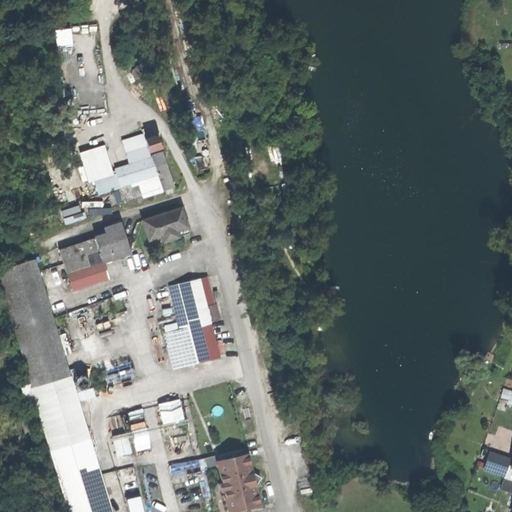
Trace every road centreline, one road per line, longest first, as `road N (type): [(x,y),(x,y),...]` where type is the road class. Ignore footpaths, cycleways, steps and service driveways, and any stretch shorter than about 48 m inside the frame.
road 1 (residential): [(73,226),(187,188),(208,198),(283,511)]
road 2 (unknown): [(220,247),(191,247),(157,271),(138,308),(135,342),(145,367),(161,378),(251,365)]
road 3 (track): [(103,0),(114,63),(136,81),(174,139),(187,188)]
